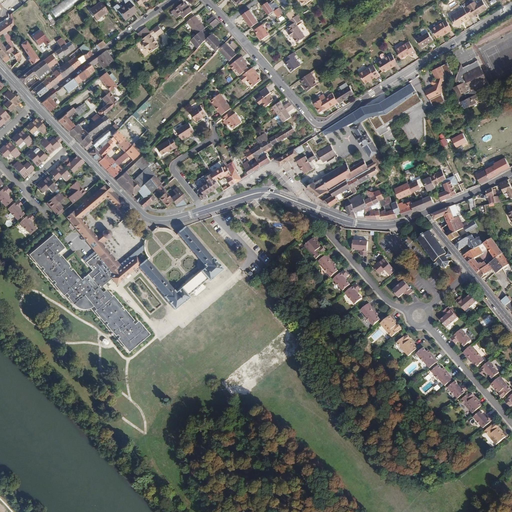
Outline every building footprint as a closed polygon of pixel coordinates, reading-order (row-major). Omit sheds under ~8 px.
[(42,0),(49,8),(59,0),(42,0)] [(65,0),(51,12),(58,20),(82,0),(65,0)] [(135,11),(129,1),(131,0),(130,0),(115,0),(116,0),(116,1),(115,2),(115,4),(112,7),(115,12),(116,11),(123,20),(135,11)] [(467,5),(464,7),(464,8),(470,18),(474,16),(487,8),(482,0),(480,0),(476,3),(474,0),(467,5)] [(175,9),(176,11),(186,3),(184,1),(175,9)] [(108,12),(100,2),(89,10),(97,21),(108,12)] [(184,12),(187,16),(194,10),(191,7),(190,8),(186,3),(176,11),(180,15),(184,12)] [(280,7),(274,12),(278,18),(284,13),(280,7)] [(470,18),(464,8),(455,14),(455,15),(452,18),(455,22),(454,25),(461,26),(462,23),(464,21),(466,23),(471,20),(470,18)] [(291,11),(286,15),(290,20),(295,17),(291,11)] [(206,28),(196,15),(188,21),(198,34),(205,29),(205,28),(206,28)] [(301,21),(297,16),(295,17),(290,20),(293,24),(295,22),(296,24),(301,21)] [(15,27),(13,17),(11,19),(0,26),(0,37),(2,36),(15,27)] [(214,27),(220,22),(217,19),(211,23),(214,27)] [(446,35),(453,30),(447,20),(434,29),(436,33),(435,33),(438,38),(442,35),(445,33),(446,35)] [(305,37),(296,24),(295,22),(293,24),(291,25),(293,28),(290,30),(289,31),(289,32),(288,33),(291,37),(292,36),(297,43),(305,37)] [(258,37),(260,41),(269,34),(263,24),(255,30),(258,34),(259,37),(258,37)] [(164,32),(159,25),(153,29),(156,33),(158,36),(164,32)] [(198,34),(192,40),(198,48),(207,39),(209,37),(206,34),(208,32),(205,29),(198,34)] [(489,42),(500,37),(497,29),(486,35),(489,42)] [(139,33),(143,39),(147,36),(146,35),(143,30),(139,33)] [(50,42),(41,31),(33,37),(38,45),(43,42),(46,45),(50,42)] [(151,52),(160,46),(157,43),(157,42),(155,39),(154,39),(152,35),(153,34),(151,31),(150,31),(146,35),(147,36),(143,39),(145,43),(144,45),(143,47),(145,49),(147,50),(149,48),(151,52)] [(435,40),(429,32),(418,40),(423,48),(435,40)] [(222,41),(213,33),(211,35),(209,37),(207,39),(216,48),(222,41)] [(4,48),(0,41),(0,56),(2,59),(8,55),(10,53),(12,51),(9,46),(8,45),(4,48)] [(28,60),(32,65),(38,60),(26,41),(25,42),(15,49),(20,56),(26,53),(30,59),(28,60)] [(103,47),(105,45),(105,44),(102,41),(97,45),(95,46),(99,51),(103,47)] [(225,43),(222,41),(216,48),(218,50),(219,49),(225,43)] [(417,53),(410,42),(398,50),(400,54),(399,55),(402,60),(412,53),(413,55),(417,53)] [(226,43),(225,43),(219,49),(231,61),(238,54),(226,43)] [(89,50),(90,50),(85,46),(84,44),(79,48),(84,54),(89,50)] [(65,45),(62,47),(55,52),(59,58),(64,54),(65,56),(70,53),(70,52),(74,49),(71,45),(67,48),(65,45)] [(20,60),(20,56),(15,49),(12,51),(10,53),(17,62),(20,60)] [(81,64),(93,55),(89,50),(84,54),(77,59),(81,64)] [(89,64),(90,66),(91,68),(99,63),(103,69),(113,61),(106,51),(89,64)] [(59,58),(55,52),(50,56),(56,62),(61,59),(59,58)] [(296,56),(293,53),(284,59),(286,62),(285,63),(291,72),(300,66),(294,57),(296,56)] [(400,64),(393,54),(380,63),(382,66),(381,67),(384,72),(389,69),(391,68),(392,69),(400,64)] [(56,62),(50,56),(43,61),(49,68),(52,66),(56,62)] [(74,70),(81,64),(77,59),(75,57),(71,59),(68,62),(74,70)] [(245,63),(247,62),(242,57),(231,66),(235,70),(236,69),(241,75),(249,69),(247,65),(245,63)] [(34,75),(39,81),(50,71),(51,71),(49,68),(43,61),(40,62),(19,79),(23,83),(34,75)] [(491,88),(481,67),(478,61),(464,68),(463,68),(464,70),(459,73),(459,72),(459,73),(458,84),(459,85),(453,88),(460,103),(463,101),(480,93),(491,88)] [(74,70),(68,62),(65,65),(71,72),(74,70)] [(62,79),(71,72),(65,65),(61,68),(56,71),(62,79)] [(377,79),(381,76),(374,65),(361,75),(367,84),(370,81),(373,80),(376,78),(377,79)] [(90,66),(78,75),(82,81),(94,72),(91,68),(90,66)] [(447,78),(441,66),(432,71),(436,79),(434,87),(426,91),(431,99),(442,94),(447,78)] [(258,73),(254,68),(244,76),(241,78),(248,87),(252,88),(262,80),(260,77),(257,74),(258,73)] [(55,77),(59,82),(62,79),(56,71),(53,74),(55,77)] [(111,73),(109,75),(106,72),(98,78),(110,92),(117,86),(113,82),(116,79),(111,73)] [(312,73),(301,81),(303,84),(304,83),(306,85),(304,87),(307,91),(317,84),(315,81),(316,80),(312,73)] [(49,77),(45,80),(51,88),(59,82),(55,77),(51,80),(49,77)] [(45,80),(33,90),(39,97),(51,88),(45,80)] [(379,103),(360,107),(322,132),(325,135),(353,123),(355,127),(361,123),(368,118),(376,130),(422,102),(411,83),(379,103)] [(350,86),(335,95),(339,103),(340,104),(355,94),(350,86)] [(272,93),(267,87),(261,92),(263,95),(257,100),(261,105),(263,103),(267,107),(275,101),(270,95),(272,93)] [(20,102),(18,100),(14,95),(9,90),(4,95),(9,101),(4,105),(11,112),(15,108),(14,108),(20,102)] [(114,98),(109,92),(101,98),(107,105),(100,110),(104,114),(118,103),(114,98)] [(335,95),(333,92),(329,95),(330,97),(323,102),(321,103),(320,101),(315,104),(321,113),(324,112),(324,113),(339,103),(335,95)] [(482,97),(480,93),(463,101),(466,107),(475,103),(473,100),(477,98),(478,99),(482,97)] [(222,116),(232,108),(220,94),(212,101),(214,105),(216,107),(215,108),(222,116)] [(51,100),(49,97),(41,104),(49,112),(57,106),(51,100)] [(88,100),(85,103),(91,109),(94,106),(88,100)] [(295,108),(290,101),(283,105),(281,101),(273,106),(283,122),(292,117),(289,112),(295,108)] [(144,104),(132,114),(135,118),(147,107),(144,104)] [(156,104),(146,115),(150,118),(160,108),(156,104)] [(0,106),(0,127),(4,123),(10,117),(8,115),(0,106)] [(66,114),(57,121),(63,127),(68,132),(75,127),(73,124),(68,120),(73,116),(72,115),(75,112),(78,116),(84,112),(79,106),(75,110),(73,108),(66,113),(66,114)] [(154,126),(159,130),(178,110),(174,106),(154,126)] [(200,119),(203,117),(206,115),(200,106),(190,113),(196,122),(196,121),(197,123),(201,120),(200,119)] [(235,115),(232,112),(222,119),(225,123),(223,124),(226,127),(229,125),(228,124),(229,123),(231,125),(235,129),(243,123),(236,114),(235,115)] [(95,123),(94,123),(99,131),(110,123),(105,116),(100,119),(97,114),(92,118),(95,123)] [(42,125),(38,120),(36,118),(30,124),(29,124),(25,127),(27,129),(32,134),(37,130),(40,132),(42,135),(47,130),(42,125)] [(85,119),(77,125),(82,129),(85,130),(90,126),(91,126),(85,119)] [(95,134),(99,131),(94,123),(90,126),(95,134)] [(196,132),(190,123),(177,131),(183,141),(188,137),(188,136),(191,134),(192,135),(196,132)] [(382,164),(385,163),(378,153),(379,152),(361,123),(355,127),(352,129),(371,158),(371,157),(377,166),(382,164)] [(108,130),(112,136),(117,131),(119,129),(115,124),(108,130)] [(75,127),(68,132),(84,148),(91,141),(92,140),(90,138),(88,135),(83,139),(77,133),(82,129),(77,125),(75,127)] [(88,135),(90,138),(95,134),(90,126),(85,130),(88,135)] [(279,142),(282,141),(290,135),(286,129),(281,132),(276,135),(279,142)] [(11,139),(14,141),(18,146),(23,141),(26,144),(28,147),(33,142),(24,132),(22,130),(16,136),(16,135),(11,139)] [(95,148),(98,152),(112,136),(108,130),(95,141),(93,143),(92,145),(95,148)] [(112,136),(98,152),(103,158),(98,163),(105,170),(111,165),(114,162),(107,154),(112,148),(111,147),(117,141),(118,143),(117,144),(125,153),(131,146),(117,131),(112,136)] [(272,147),(274,146),(274,145),(270,139),(266,133),(262,135),(266,142),(261,145),(265,151),(272,147)] [(456,147),(467,142),(463,133),(452,138),(456,147)] [(276,135),(270,139),(274,145),(279,142),(276,135)] [(60,145),(59,143),(55,139),(53,138),(48,143),(43,138),(38,142),(48,152),(49,154),(56,148),(56,149),(60,145)] [(179,147),(173,138),(169,140),(169,141),(158,148),(163,155),(168,152),(169,153),(175,149),(179,147)] [(442,148),(448,144),(445,138),(439,141),(442,148)] [(91,141),(84,148),(86,151),(89,148),(92,145),(93,143),(91,141)] [(258,141),(249,147),(252,151),(261,145),(258,141)] [(0,149),(0,152),(1,154),(5,158),(10,153),(15,158),(20,154),(11,144),(9,142),(3,148),(3,147),(0,149)] [(258,170),(271,161),(267,154),(262,157),(260,155),(265,151),(261,145),(252,151),(248,153),(252,159),(255,157),(257,160),(253,163),(258,170)] [(305,151),(302,145),(277,160),(280,165),(281,166),(305,151)] [(306,156),(298,161),(306,173),(314,169),(309,163),(319,158),(323,162),(336,155),(330,145),(316,153),(317,155),(307,159),(306,156)] [(139,154),(131,146),(125,153),(128,156),(132,160),(139,154)] [(103,158),(98,152),(95,148),(92,151),(89,153),(98,163),(103,158)] [(25,154),(35,164),(36,166),(43,160),(43,161),(48,157),(45,155),(40,150),(36,154),(31,149),(25,154)] [(117,166),(128,156),(125,153),(114,162),(117,166)] [(250,175),(258,170),(253,163),(253,162),(252,159),(248,153),(245,155),(249,161),(243,165),(250,175)] [(83,163),(77,156),(73,160),(71,159),(70,161),(68,158),(63,163),(73,173),(77,170),(81,167),(80,166),(83,163)] [(151,166),(142,157),(135,164),(143,172),(148,168),(151,166)] [(494,165),(486,169),(490,179),(497,175),(510,168),(505,158),(494,164),(494,165)] [(18,161),(12,166),(23,178),(30,172),(31,173),(35,169),(33,167),(28,162),(23,166),(18,161)] [(367,171),(369,170),(364,161),(350,170),(346,164),(342,166),(350,180),(351,181),(356,177),(367,171)] [(226,166),(230,172),(235,169),(231,163),(226,166)] [(66,182),(71,177),(60,164),(49,174),(51,176),(56,181),(61,177),(66,182)] [(111,165),(105,170),(107,172),(113,178),(122,170),(118,166),(115,170),(111,165)] [(225,177),(232,186),(237,183),(230,172),(226,166),(224,168),(223,167),(212,174),(214,177),(215,179),(217,182),(225,177)] [(310,186),(315,190),(319,197),(329,191),(347,180),(347,181),(350,180),(342,166),(323,178),(325,182),(319,185),(315,183),(310,186)] [(380,174),(376,167),(369,170),(367,171),(371,178),(380,174)] [(127,171),(116,181),(132,197),(138,191),(144,185),(149,192),(160,184),(148,168),(143,172),(133,182),(127,175),(129,173),(127,171)] [(230,172),(237,183),(242,180),(235,169),(230,172)] [(490,179),(486,169),(476,174),(481,184),(490,179)] [(361,183),(371,178),(367,171),(356,177),(361,183)] [(442,171),(431,177),(435,185),(443,181),(445,180),(446,179),(442,171)] [(53,193),(58,188),(49,178),(47,176),(36,186),(38,188),(43,193),(48,188),(53,193)] [(350,180),(347,181),(351,187),(355,194),(356,193),(357,191),(354,187),(361,183),(356,177),(351,181),(350,180)] [(315,183),(310,186),(315,183),(319,185),(325,182),(323,178),(315,183)] [(435,188),(430,178),(424,181),(428,191),(435,188)] [(209,184),(213,191),(220,186),(217,182),(215,179),(209,184)] [(332,196),(324,201),(331,206),(340,201),(339,200),(344,198),(341,193),(351,187),(347,180),(329,191),(332,196)] [(511,189),(511,188),(508,180),(500,185),(504,194),(511,189)] [(73,204),(86,193),(80,186),(77,181),(69,188),(74,193),(69,198),(73,204)] [(417,181),(409,185),(413,193),(414,192),(421,189),(417,181)] [(206,196),(213,191),(209,184),(201,189),(206,196)] [(106,197),(118,209),(121,206),(121,201),(105,185),(66,218),(78,233),(87,226),(81,218),(106,197)] [(144,185),(138,191),(144,198),(149,192),(144,185)] [(413,193),(409,185),(405,186),(404,185),(395,189),(400,199),(413,193)] [(10,191),(6,186),(0,190),(0,201),(1,203),(2,203),(5,206),(12,200),(8,196),(7,194),(8,193),(10,191)] [(439,194),(441,201),(451,197),(448,186),(445,187),(446,191),(439,194)] [(177,208),(187,206),(182,200),(186,197),(177,187),(173,191),(176,194),(171,198),(174,201),(173,202),(177,208)] [(494,197),(492,188),(487,191),(486,192),(487,199),(488,198),(490,204),(496,203),(494,197)] [(162,195),(158,199),(167,208),(173,202),(174,201),(171,198),(166,192),(164,190),(161,193),(162,195)] [(381,190),(376,192),(377,195),(379,202),(385,199),(384,198),(381,190)] [(56,214),(57,213),(62,209),(63,208),(58,202),(64,197),(59,192),(46,203),(56,214)] [(144,198),(138,203),(143,209),(148,205),(155,199),(149,192),(144,198)] [(364,199),(361,194),(344,203),(344,204),(350,215),(357,217),(353,204),(364,199)] [(365,201),(368,207),(379,202),(377,195),(365,201)] [(388,219),(398,217),(397,215),(402,213),(398,205),(397,201),(394,202),(393,200),(392,201),(389,195),(384,198),(385,199),(387,205),(389,205),(392,203),(394,209),(391,211),(386,212),(388,219)] [(423,199),(427,207),(434,204),(431,196),(428,197),(423,199)] [(18,199),(7,209),(10,212),(13,216),(14,216),(17,220),(24,213),(20,209),(19,207),(20,206),(22,204),(18,199)] [(366,208),(368,207),(365,201),(364,199),(353,204),(357,217),(361,217),(359,211),(366,208)] [(414,212),(427,207),(423,199),(419,201),(412,203),(412,202),(404,205),(403,203),(398,205),(402,213),(402,216),(414,212)] [(455,219),(458,218),(461,216),(456,205),(450,208),(453,213),(455,219)] [(388,219),(386,212),(386,210),(380,212),(380,210),(376,212),(376,210),(370,211),(368,207),(366,208),(366,213),(367,218),(382,219),(388,219)] [(433,215),(435,221),(445,217),(453,213),(450,208),(433,215)] [(30,213),(19,222),(22,226),(25,230),(26,230),(29,233),(36,227),(32,222),(31,221),(32,220),(34,218),(30,213)] [(445,217),(448,224),(456,221),(455,219),(453,213),(445,217)] [(457,231),(464,228),(458,218),(455,219),(456,221),(448,224),(453,234),(457,231)] [(467,233),(478,228),(475,222),(464,227),(467,233)] [(89,227),(87,226),(78,233),(80,235),(82,237),(90,229),(89,227)] [(212,258),(185,226),(177,233),(178,234),(205,267),(175,292),(147,259),(142,263),(138,266),(164,296),(163,297),(175,310),(190,298),(188,296),(207,280),(209,282),(223,270),(212,258)] [(59,257),(56,254),(62,249),(52,238),(31,255),(40,267),(43,270),(52,281),(55,284),(63,295),(65,294),(67,297),(73,304),(74,305),(75,306),(76,307),(78,307),(79,308),(80,308),(81,309),(83,309),(84,309),(87,308),(88,308),(89,307),(90,307),(91,306),(92,307),(95,311),(104,321),(107,325),(115,335),(118,339),(127,350),(145,335),(136,324),(134,326),(131,323),(122,312),(119,309),(111,298),(102,287),(111,279),(116,285),(117,284),(138,266),(142,263),(136,257),(122,268),(102,243),(107,239),(108,239),(109,238),(110,238),(110,237),(111,236),(111,234),(111,233),(110,232),(110,231),(109,231),(108,230),(106,230),(105,230),(104,231),(103,231),(103,232),(102,233),(97,237),(90,229),(82,237),(96,254),(85,263),(92,271),(80,281),(79,282),(70,271),(67,268),(59,257)] [(446,253),(429,231),(423,235),(417,240),(432,260),(434,262),(431,264),(435,268),(439,265),(441,268),(444,268),(448,265),(449,262),(447,259),(452,256),(449,251),(446,253)] [(460,237),(457,231),(453,234),(448,237),(452,242),(460,237)] [(62,249),(63,248),(53,236),(29,255),(39,268),(40,267),(31,255),(52,238),(62,249)] [(472,251),(479,247),(472,236),(455,246),(457,248),(459,251),(469,245),(472,251)] [(320,246),(321,245),(315,238),(306,246),(317,260),(327,252),(326,250),(324,247),(323,247),(322,246),(321,247),(320,246)] [(469,263),(477,273),(487,265),(485,263),(482,265),(481,263),(479,265),(475,259),(488,251),(495,260),(503,254),(496,244),(492,239),(479,247),(472,251),(464,256),(469,263)] [(353,251),(359,251),(361,251),(361,253),(361,256),(367,256),(368,242),(363,242),(363,241),(358,241),(358,242),(354,241),(353,251)] [(498,272),(510,264),(508,261),(503,254),(495,260),(487,265),(477,273),(482,279),(494,269),(492,268),(494,266),(498,272)] [(327,255),(318,263),(324,270),(323,271),(327,275),(328,275),(331,279),(339,272),(335,268),(330,262),(332,261),(327,255)] [(69,267),(60,256),(59,257),(67,268),(69,267)] [(395,271),(384,259),(378,264),(377,264),(373,267),(380,274),(385,270),(389,276),(395,271)] [(52,281),(43,270),(42,271),(51,282),(52,281)] [(80,281),(71,270),(70,271),(79,282),(80,281)] [(349,276),(344,271),(334,280),(337,283),(336,284),(340,288),(340,287),(344,291),(346,289),(348,287),(351,285),(347,281),(345,279),(347,278),(349,276)] [(399,299),(403,295),(405,293),(406,295),(408,297),(413,292),(404,282),(400,286),(400,285),(396,288),(396,289),(393,292),(399,299)] [(63,295),(55,284),(53,285),(62,296),(63,295)] [(361,290),(356,284),(346,294),(349,297),(348,298),(351,301),(352,301),(355,305),(362,299),(358,294),(357,293),(359,291),(361,290)] [(471,295),(467,299),(465,301),(463,299),(462,297),(457,301),(466,312),(470,309),(473,306),(477,302),(471,295)] [(73,304),(67,297),(66,298),(73,306),(74,307),(76,308),(77,309),(78,309),(80,310),(81,310),(84,310),(87,310),(89,309),(90,308),(91,308),(92,307),(91,306),(90,307),(89,307),(88,308),(87,308),(84,309),(83,309),(81,309),(80,308),(79,308),(78,307),(76,307),(75,306),(74,305),(73,304)] [(121,308),(112,297),(111,298),(119,309),(121,308)] [(501,302),(505,307),(511,302),(508,297),(501,302)] [(369,304),(361,310),(359,312),(365,318),(364,319),(368,324),(369,324),(372,328),(380,321),(376,317),(371,311),(373,309),(369,304)] [(444,312),(445,314),(447,316),(445,317),(440,321),(447,328),(450,325),(451,325),(455,322),(454,322),(458,319),(449,308),(444,312)] [(104,321),(95,311),(94,312),(103,323),(104,321)] [(123,311),(122,312),(131,323),(132,322),(123,311)] [(390,316),(381,324),(393,338),(402,330),(401,329),(402,328),(399,325),(399,326),(398,325),(396,326),(395,324),(396,323),(390,316)] [(118,339),(117,340),(127,352),(147,336),(137,323),(136,324),(145,335),(127,350),(118,339)] [(115,335),(107,325),(105,326),(114,336),(115,335)] [(465,334),(462,330),(451,339),(456,344),(458,343),(459,341),(461,343),(464,347),(471,342),(468,338),(469,337),(466,334),(465,334)] [(397,344),(409,358),(419,349),(413,342),(412,343),(410,342),(411,341),(411,340),(411,339),(409,336),(408,336),(407,336),(397,344)] [(478,353),(472,346),(463,354),(468,359),(470,357),(475,363),(474,364),(478,368),(486,361),(483,357),(479,352),(478,353)] [(429,371),(438,363),(434,358),(432,359),(427,354),(428,353),(424,349),(416,356),(419,359),(418,360),(423,365),(424,364),(429,371)] [(493,366),(489,362),(479,372),(483,376),(485,375),(487,373),(488,375),(492,380),(499,374),(496,370),(493,366)] [(439,381),(445,388),(454,380),(449,375),(447,377),(442,371),(442,370),(439,366),(431,373),(434,377),(433,377),(438,382),(439,381)] [(501,378),(491,386),(497,392),(498,392),(499,393),(498,394),(499,395),(498,396),(501,399),(502,398),(503,399),(511,391),(501,378)] [(458,400),(469,391),(465,386),(463,388),(461,389),(460,387),(455,383),(448,389),(452,392),(451,393),(455,397),(458,400)] [(461,401),(473,415),(483,407),(477,400),(476,401),(474,399),(475,398),(474,398),(475,397),(472,394),(471,394),(471,393),(461,401)] [(484,430),(495,420),(490,415),(488,417),(487,418),(485,417),(481,412),(474,418),(478,422),(477,423),(480,426),(481,426),(484,430)] [(498,430),(499,429),(498,429),(499,428),(496,425),(495,425),(495,424),(485,433),(497,446),(506,438),(500,431),(499,432),(498,430)]
